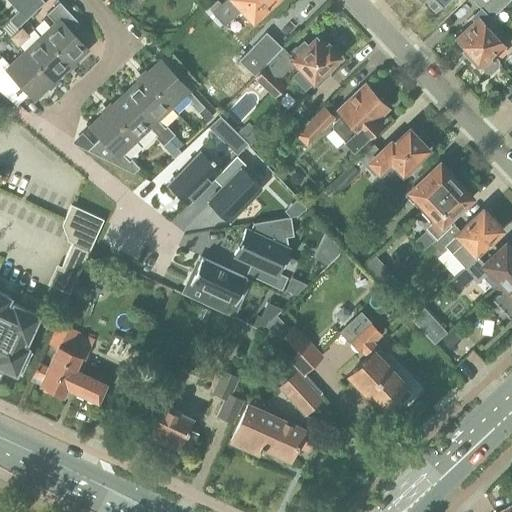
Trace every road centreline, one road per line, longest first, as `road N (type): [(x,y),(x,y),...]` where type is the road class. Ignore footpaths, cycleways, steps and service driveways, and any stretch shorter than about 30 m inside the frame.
road 1 (residential): [(164,282),(186,234),(40,137),(68,107)]
road 2 (residential): [(356,0),(511,165)]
road 3 (secondary): [(142,511),(0,440)]
road 4 (residential): [(68,107),(128,46),(85,0)]
road 5 (secondary): [(411,511),(511,413)]
